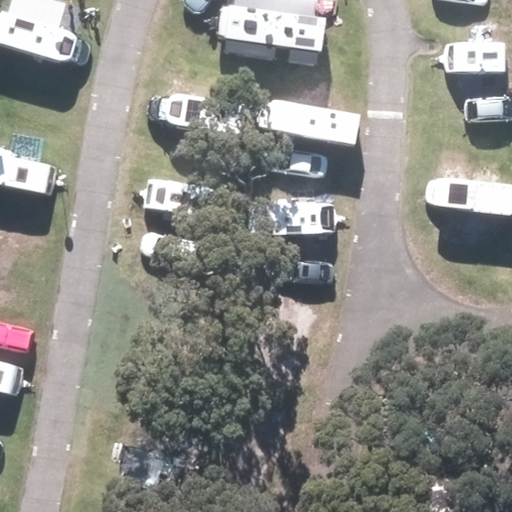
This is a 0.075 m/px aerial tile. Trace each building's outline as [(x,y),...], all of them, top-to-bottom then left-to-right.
[(76,0),(18,0),(13,27),(70,38),(76,0)] [(245,42),(167,36),(162,96),(241,102),(245,42)] [(347,61),(275,58),(272,131),(344,134),(347,61)] [(511,163),(446,160),(442,231),(511,234),(511,163)] [(334,185),(277,183),(275,250),(332,252),(334,185)] [(0,188),(0,249),(36,256),(46,196),(0,188)] [(312,316),(250,315),(249,377),(311,378),(312,316)]
